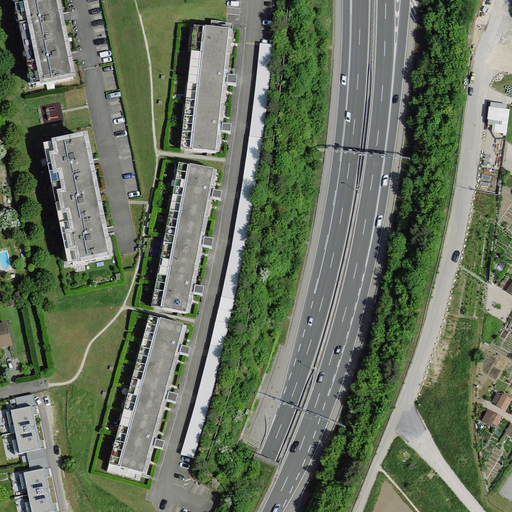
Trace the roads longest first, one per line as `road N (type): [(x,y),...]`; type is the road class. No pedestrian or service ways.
road 1 (residential): [(200,506),(164,488),(225,235),(245,118),(252,0)]
road 2 (motorway): [(313,412),(366,257),(387,159),(405,0)]
road 3 (motorway): [(313,412),(365,227),(386,0)]
road 4 (motorway): [(341,216),(308,349),(241,511)]
road 5 (residential): [(127,249),(76,0)]
road 6 (motorway): [(360,0),(341,216)]
road 7 (motorway): [(347,0),(341,216)]
road 8 (track): [(479,511),(399,409)]
